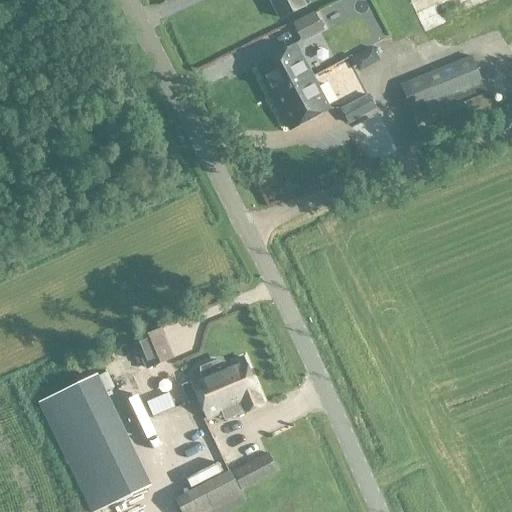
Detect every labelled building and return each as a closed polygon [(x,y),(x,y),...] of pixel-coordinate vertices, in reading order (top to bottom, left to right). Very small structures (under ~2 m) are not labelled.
[(271,0),(281,19),(310,4),(307,0),(271,0)] [(314,13),(293,24),(301,39),(322,28),(314,13)] [(274,96),(312,77),(295,45),(257,65),(274,96)] [(466,45),(395,71),(399,83),(470,56),(466,45)] [(323,93),(353,77),(337,47),(307,63),(323,93)] [(372,47),(362,53),(368,65),(378,60),(372,47)] [(411,112),(483,83),(472,56),(400,85),(411,112)] [(273,97),(290,129),(329,109),(312,77),(274,96),(273,97)] [(494,110),(483,83),(411,112),(422,139),(494,110)] [(375,109),(368,95),(341,109),(349,123),(375,109)] [(174,358),(161,328),(128,343),(137,364),(143,362),(147,370),(174,358)] [(191,379),(199,398),(207,418),(221,412),(225,420),(263,404),(243,357),(227,364),(224,357),(200,367),(201,373),(202,375),(191,379)] [(38,403),(91,511),(96,511),(152,485),(98,374),(38,403)] [(137,384),(141,397),(156,391),(151,378),(137,384)] [(169,392),(146,402),(153,417),(175,407),(169,392)] [(268,452),(175,498),(181,511),(228,511),(247,503),(241,490),(278,472),(268,452)] [(83,511),(81,499),(69,502),(71,511),(83,511)]
